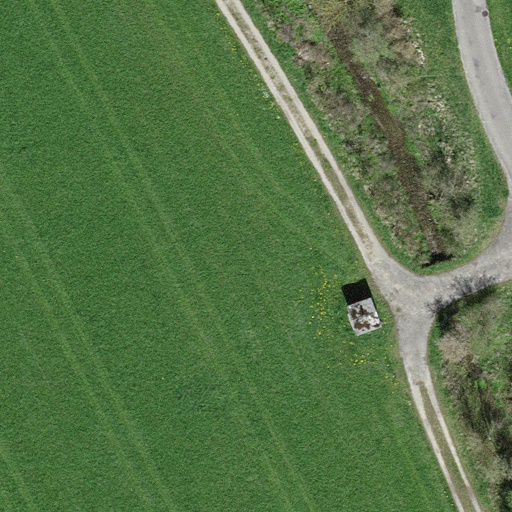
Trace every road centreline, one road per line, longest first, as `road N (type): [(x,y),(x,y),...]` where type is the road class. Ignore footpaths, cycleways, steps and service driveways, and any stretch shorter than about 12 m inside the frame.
road 1 (track): [(222,0),(343,198),(399,309),(511,261)]
road 2 (track): [(399,309),(470,511)]
road 3 (unclassified): [(511,142),(477,48),(469,0)]
